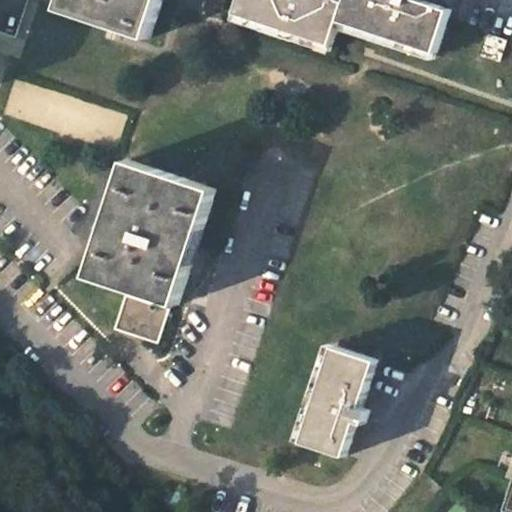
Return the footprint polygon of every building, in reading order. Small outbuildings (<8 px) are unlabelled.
[(65,0),(62,11),(151,39),(163,0),(65,0)] [(242,0),(238,14),(334,44),(341,20),(347,0),(242,0)] [(347,0),(341,20),(437,51),(451,7),(428,0),(347,0)] [(505,36),(487,32),(481,52),(499,57),(505,36)] [(220,188),(131,160),(94,276),(133,288),(120,328),(166,342),(178,303),(184,304),(210,222),(220,188)] [(379,361),(335,347),(305,442),(348,455),(358,421),(366,424),(370,408),(364,406),(368,394),(379,361)]
